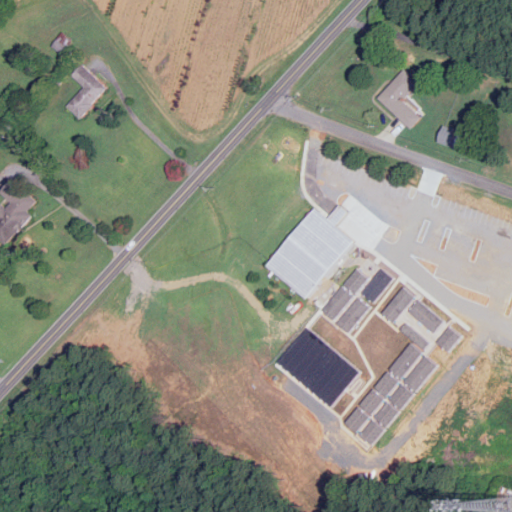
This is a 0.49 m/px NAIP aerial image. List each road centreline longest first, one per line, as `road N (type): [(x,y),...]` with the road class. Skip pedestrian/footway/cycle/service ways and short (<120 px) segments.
road 1 (tertiary): [(0,392),(363,0)]
road 2 (residential): [(270,100),(511,189)]
